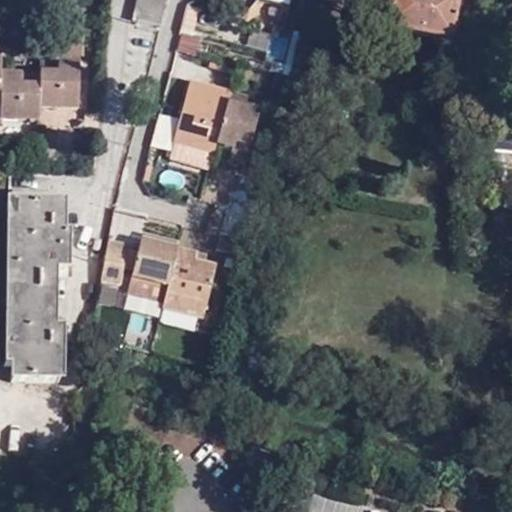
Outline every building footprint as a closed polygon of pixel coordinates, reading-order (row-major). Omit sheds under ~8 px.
[(155,27),(161,0),(131,0),(127,21),(155,27)] [(389,0),(384,30),(450,44),(458,0),(389,0)] [(52,65),(33,64),(33,74),(51,76),(52,65)] [(207,76),(232,82),(235,71),(211,64),(207,76)] [(51,76),(33,74),(33,76),(32,88),(31,112),(70,113),(72,65),(52,65),(51,76)] [(0,122),(31,124),(31,112),(32,88),(14,87),(14,76),(0,74),(0,122)] [(32,88),(33,76),(14,76),(14,87),(32,88)] [(168,159),(207,170),(212,153),(214,144),(227,101),(229,92),(189,81),(173,143),(168,159)] [(227,101),(245,106),(247,97),(229,92),(227,101)] [(342,128),(349,101),(335,98),(328,124),(342,128)] [(231,142),(248,147),(258,110),(245,106),(227,101),(214,144),(230,148),(231,142)] [(225,164),(243,169),(248,147),(231,142),(230,148),(225,164)] [(7,383),(53,383),(54,333),(44,333),(44,272),(60,272),(61,238),(55,238),(56,207),(2,206),(0,311),(0,352),(7,354),(7,383)] [(170,248),(171,243),(136,233),(135,239),(170,248)] [(242,240),(216,233),(212,250),(238,256),(242,240)] [(160,285),(170,248),(135,239),(125,277),(160,285)] [(126,245),(107,241),(99,280),(119,283),(126,245)] [(187,253),(170,248),(160,285),(156,301),(155,308),(192,318),(206,266),(196,263),(185,260),(187,253)] [(198,256),(187,253),(185,260),(196,263),(198,256)] [(156,301),(160,285),(125,277),(121,292),(156,301)] [(233,350),(228,374),(242,378),(247,353),(233,350)]
